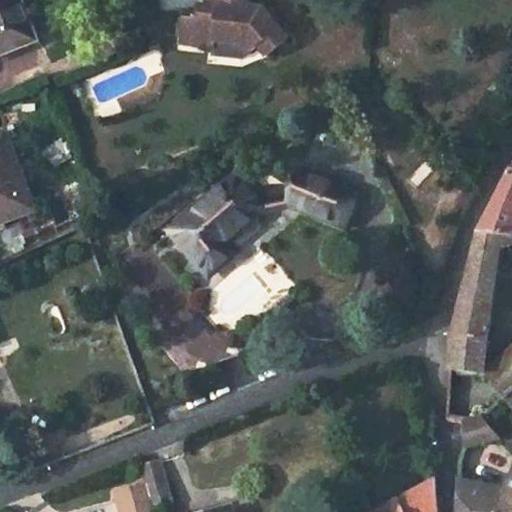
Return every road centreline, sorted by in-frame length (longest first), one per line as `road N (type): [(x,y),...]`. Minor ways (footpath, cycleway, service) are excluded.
road 1 (residential): [(0,496),(376,349),(433,342)]
road 2 (residential): [(433,342),(511,152)]
road 3 (residential): [(444,511),(433,342)]
